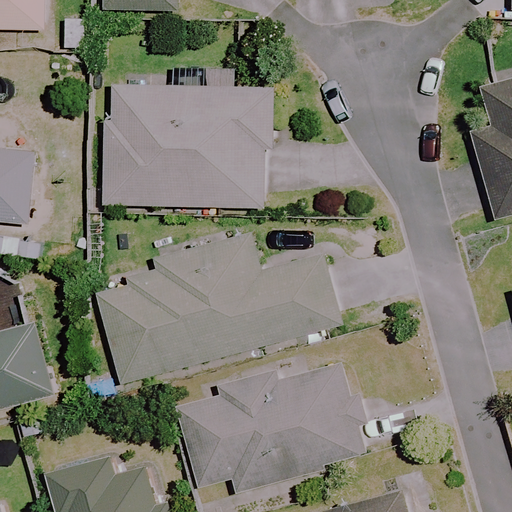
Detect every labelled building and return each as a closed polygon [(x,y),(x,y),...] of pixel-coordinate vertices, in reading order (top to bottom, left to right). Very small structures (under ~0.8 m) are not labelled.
[(0,0),(0,32),(51,34),(52,0),(0,0)] [(105,0),(105,11),(179,13),(179,0),(105,0)] [(273,210),(276,87),(111,82),(107,205),(273,210)] [(511,85),(485,93),(496,132),(476,138),(499,221),(511,217),(511,85)] [(0,257),(26,260),(29,226),(36,156),(0,151),(0,257)] [(266,273),(256,235),(128,269),(133,288),(101,296),(124,385),(343,327),(324,258),(266,273)] [(0,413),(55,399),(35,327),(4,335),(0,318),(0,413)] [(363,430),(372,427),(362,391),(354,393),(345,362),(293,377),(289,366),(216,387),(219,398),(179,410),(203,490),(227,484),(230,496),(371,455),(363,430)] [(115,481),(109,459),(51,475),(60,511),(168,511),(157,470),(115,481)] [(406,511),(402,495),(339,511),(406,511)]
